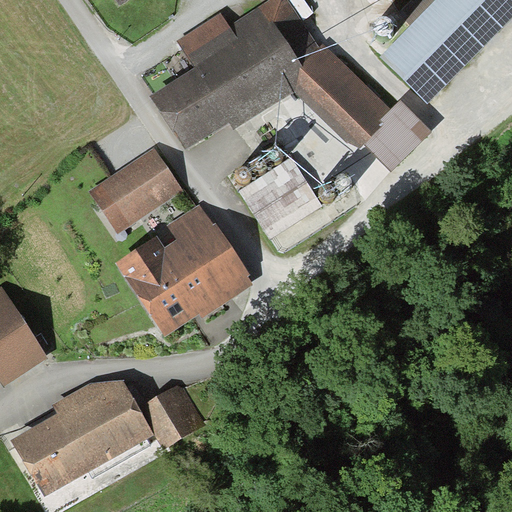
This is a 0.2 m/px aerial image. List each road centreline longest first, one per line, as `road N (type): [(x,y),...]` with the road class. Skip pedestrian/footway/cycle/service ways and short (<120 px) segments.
road 1 (residential): [(0,415),(57,382),(216,362),(249,344),(274,313),(275,287),(69,0)]
road 2 (track): [(511,96),(274,313)]
road 3 (unknown): [(232,0),(124,75)]
